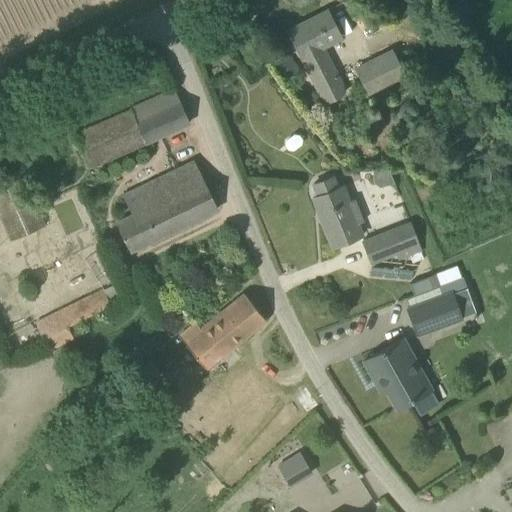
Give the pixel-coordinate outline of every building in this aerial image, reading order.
[(324,102),(345,92),(322,47),(341,37),(327,11),(288,31),(324,102)] [(370,96),(405,78),(391,50),(356,67),(370,96)] [(89,168),(189,123),(175,90),(74,135),(89,168)] [(204,181),(194,160),(123,195),(133,215),(115,223),(128,251),(218,208),(204,181)] [(339,188),(334,176),(312,185),(317,197),(313,198),(332,247),(362,235),(358,225),(363,223),(353,198),(348,200),(342,187),(339,188)] [(0,216),(10,240),(44,226),(24,179),(0,189),(0,216)] [(421,251),(410,223),(392,230),(363,242),(371,262),(396,253),(399,259),(421,251)] [(414,296),(439,286),(434,274),(409,284),(414,296)] [(459,289),(452,292),(461,316),(469,313),(475,311),(466,286),(459,289)] [(35,323),(42,337),(110,303),(103,289),(35,323)] [(417,335),(461,318),(461,316),(452,292),(407,309),(417,335)] [(187,343),(206,367),(266,320),(245,293),(201,328),(196,322),(181,334),(188,342),(187,343)] [(425,390),(408,360),(413,357),(403,339),(364,361),(374,379),(379,377),(396,408),(431,389),(430,388),(425,390)] [(300,450),(275,463),(287,485),(311,472),(300,450)] [(284,511),(276,499),(255,511),(284,511)]
